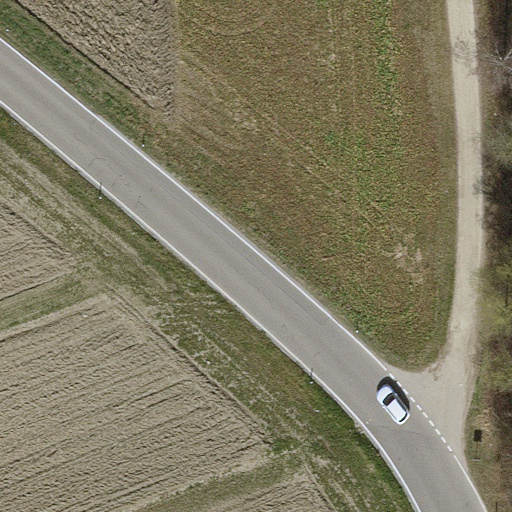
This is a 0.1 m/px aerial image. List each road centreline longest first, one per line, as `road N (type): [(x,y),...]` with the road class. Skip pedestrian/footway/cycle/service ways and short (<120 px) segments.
road 1 (unclassified): [(0,68),(287,305),(370,385),(418,447),(452,511)]
road 2 (track): [(418,447),(468,360),(476,199),(463,0)]
